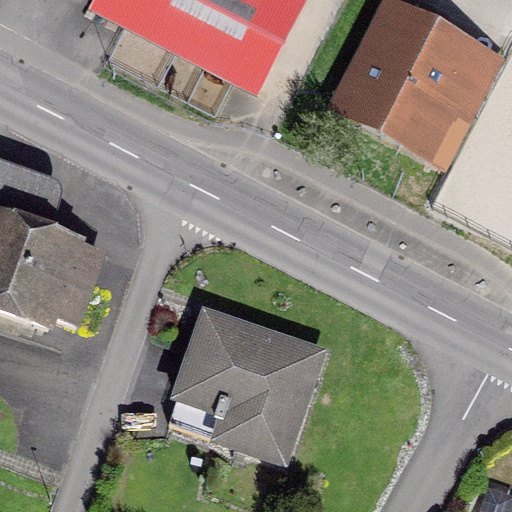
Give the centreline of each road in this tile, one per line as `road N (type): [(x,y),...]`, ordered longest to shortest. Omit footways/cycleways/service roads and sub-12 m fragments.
road 1 (secondary): [(193,182),(504,346)]
road 2 (residential): [(193,182),(75,511)]
road 3 (secondary): [(0,81),(193,182)]
road 4 (residential): [(417,511),(504,346)]
